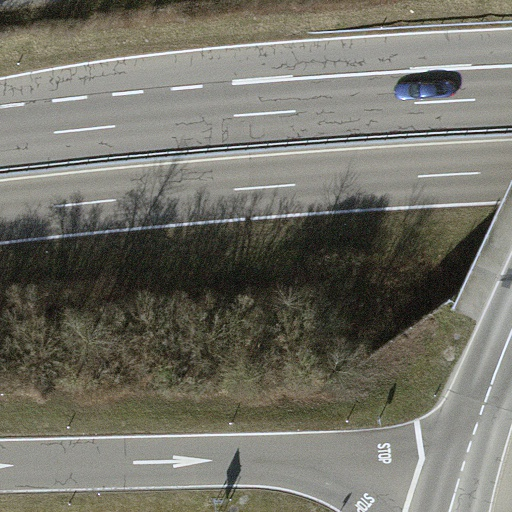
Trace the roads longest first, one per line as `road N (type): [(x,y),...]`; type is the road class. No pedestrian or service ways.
road 1 (trunk): [(0,214),(511,171)]
road 2 (trunk): [(487,100),(0,140)]
road 3 (trunk): [(0,466),(300,462),(458,486)]
road 4 (secondary): [(511,337),(458,486)]
